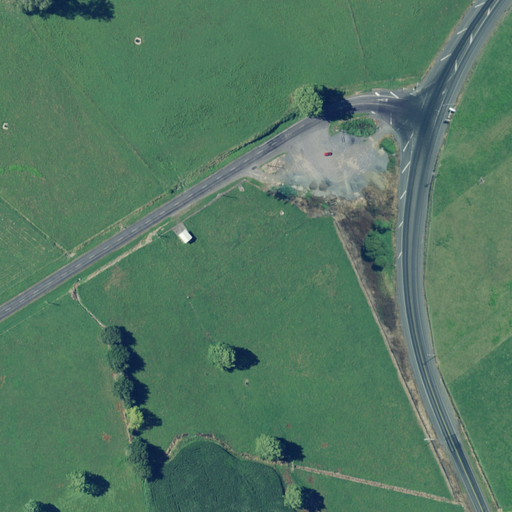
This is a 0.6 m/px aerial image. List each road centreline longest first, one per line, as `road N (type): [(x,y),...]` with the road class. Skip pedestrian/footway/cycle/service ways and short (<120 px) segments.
road 1 (tertiary): [(0,314),(334,109),(370,103),(429,116)]
road 2 (primary): [(429,116),(408,245),(414,324),(483,511)]
road 3 (primary): [(496,0),(429,116)]
